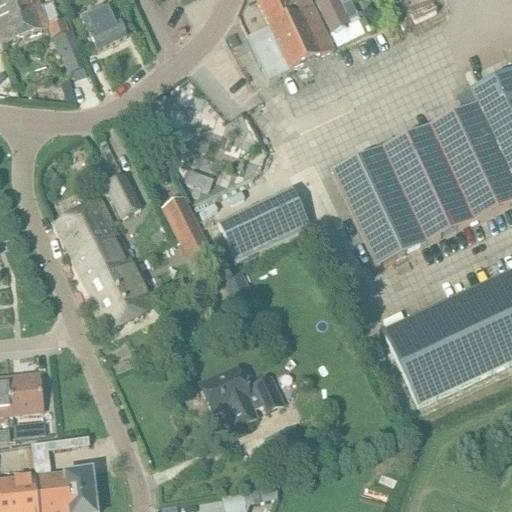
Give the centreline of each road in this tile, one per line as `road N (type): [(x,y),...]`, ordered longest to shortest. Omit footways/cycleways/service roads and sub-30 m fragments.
road 1 (residential): [(26,123),(67,125),(160,87),(210,38),(229,0)]
road 2 (residential): [(81,336),(22,184),(26,123)]
road 3 (residential): [(143,511),(81,336)]
